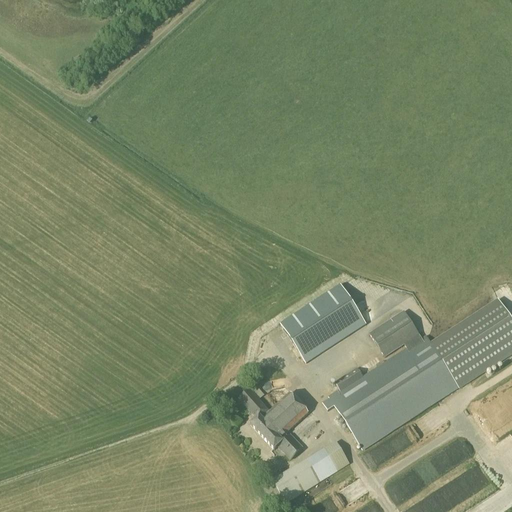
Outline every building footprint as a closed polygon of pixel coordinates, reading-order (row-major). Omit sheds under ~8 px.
[(281,326),(306,365),(365,326),(340,287),(281,326)] [(329,402),(323,405),(328,413),(334,410),(361,452),(459,389),(460,391),(511,356),(511,322),(498,301),(430,345),(426,338),(422,341),(404,313),(369,336),(384,359),(404,347),(407,351),(363,379),(357,370),(335,385),(340,394),(328,401),(329,402)] [(250,390),(239,401),(256,420),(250,426),(274,452),(278,449),(291,462),(303,449),(290,436),(288,439),(285,436),(309,414),(290,394),(269,413),(259,402),(260,401),(250,390)] [(335,443),(271,482),(286,506),(350,466),(335,443)] [(328,511),(335,511),(369,491),(362,480),(324,504),(328,511)]
